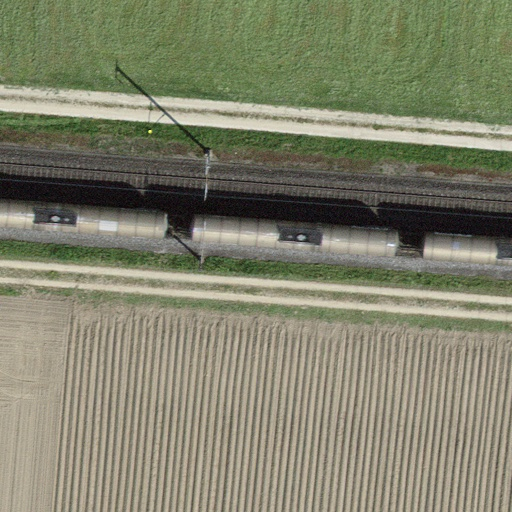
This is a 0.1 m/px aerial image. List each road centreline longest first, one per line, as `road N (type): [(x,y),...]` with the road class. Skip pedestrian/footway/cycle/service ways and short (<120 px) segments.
road 1 (track): [(511,308),(0,270)]
road 2 (track): [(0,99),(511,137)]
